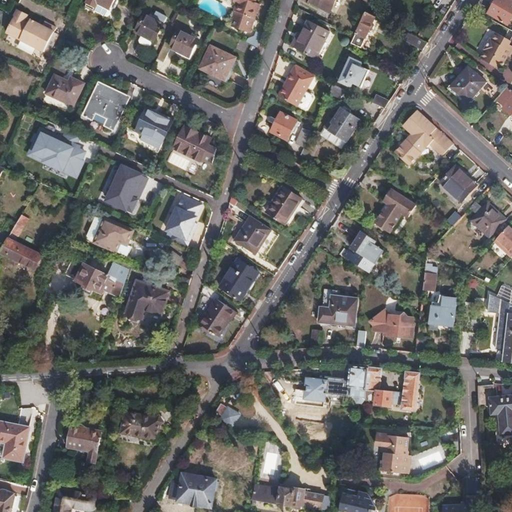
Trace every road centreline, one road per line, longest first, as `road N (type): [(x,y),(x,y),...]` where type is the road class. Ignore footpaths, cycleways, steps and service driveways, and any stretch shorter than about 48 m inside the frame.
road 1 (residential): [(471,373),(356,358),(230,364)]
road 2 (residential): [(179,371),(240,147)]
road 3 (residential): [(343,194),(230,364)]
road 4 (residential): [(471,373),(475,452),(454,472),(419,483),(372,481)]
road 5 (residential): [(134,511),(230,364)]
road 6 (residential): [(240,147),(288,0)]
road 7 (residential): [(31,511),(61,378)]
road 8 (residential): [(410,90),(511,178)]
road 9 (residential): [(410,90),(343,194)]
